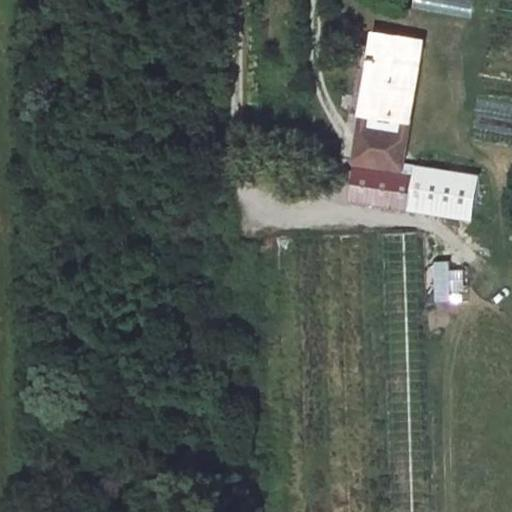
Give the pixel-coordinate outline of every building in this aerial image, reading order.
[(471,19),(473,0),(417,0),(416,10),(471,19)] [(405,139),(420,44),(377,37),(373,60),(378,60),(377,67),(373,66),(362,132),(405,139)] [(470,140),(506,143),(508,117),(472,115),(470,140)] [(401,163),(405,139),(362,132),(357,169),(399,176),(401,163)] [(417,178),(419,166),(401,163),(399,176),(417,178)] [(472,220),(479,176),(419,166),(417,178),(399,176),(357,169),(351,200),(472,220)]
